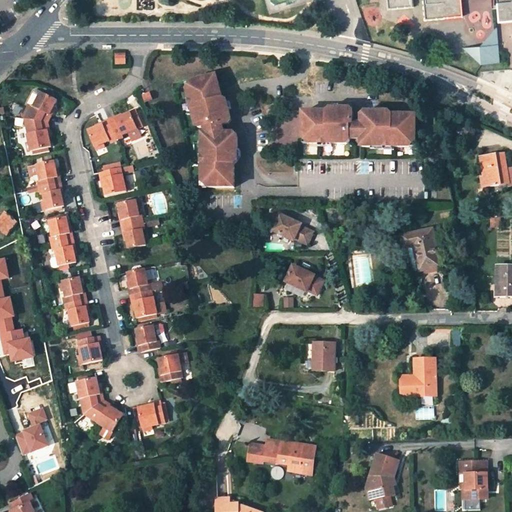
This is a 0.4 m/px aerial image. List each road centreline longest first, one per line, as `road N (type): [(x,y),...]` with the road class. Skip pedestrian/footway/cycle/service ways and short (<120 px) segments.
road 1 (residential): [(141,35),(130,81),(83,108),(68,140),(127,382)]
road 2 (residential): [(141,35),(261,37),(347,51),(474,94)]
road 3 (residential): [(511,318),(275,318)]
road 4 (residential): [(366,447),(511,443)]
road 5 (track): [(275,318),(219,449)]
road 6 (residential): [(20,43),(141,35)]
